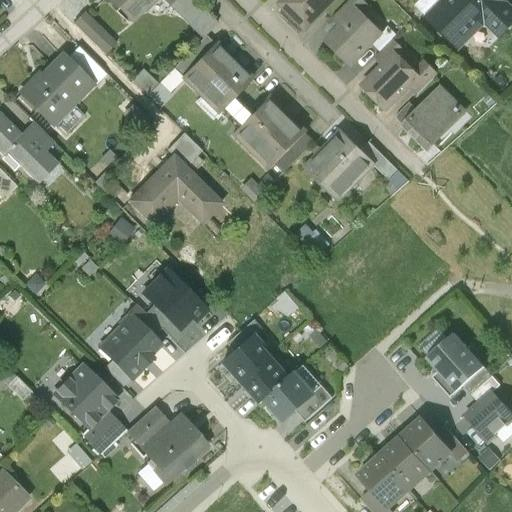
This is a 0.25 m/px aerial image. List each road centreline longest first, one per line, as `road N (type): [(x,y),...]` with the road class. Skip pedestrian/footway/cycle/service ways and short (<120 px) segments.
road 1 (residential): [(413,166),(246,0)]
road 2 (residential): [(451,288),(377,352),(366,417)]
road 3 (residential): [(366,417),(411,377),(452,424)]
